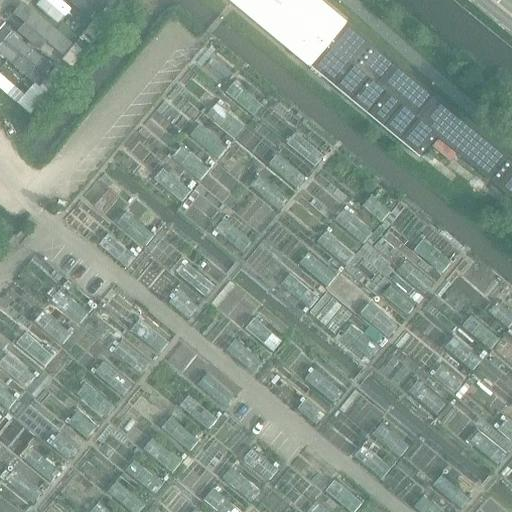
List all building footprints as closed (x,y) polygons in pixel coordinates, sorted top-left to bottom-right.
[(37,0),(80,37),(94,20),(69,0),(37,0)] [(82,0),(99,14),(110,0),(82,0)] [(109,22),(123,6),(115,0),(110,0),(99,14),(109,22)] [(230,0),(310,67),(418,157),(437,134),(509,193),(511,196),(511,158),(320,0),(230,0)] [(13,18),(61,59),(75,43),(27,2),(13,18)] [(90,45),(104,29),(94,20),(80,37),(90,45)] [(0,34),(0,47),(42,83),(55,67),(7,26),(0,34)] [(85,51),(75,43),(62,59),(71,68),(85,51)] [(55,67),(42,83),(52,92),(65,75),(55,67)] [(233,82),(225,92),(253,116),(261,106),(233,82)] [(207,115),(235,137),(244,127),(215,104),(207,115)] [(198,126),(190,135),(218,159),(226,150),(198,126)] [(295,134),(287,144),(315,167),(323,157),(295,134)] [(179,148),(172,157),(200,181),(208,171),(179,148)] [(277,155),(269,165),(296,188),(305,179),(277,155)] [(162,169),(154,179),(182,202),(190,192),(162,169)] [(259,177),(250,186),(278,210),(286,200),(259,177)] [(370,196),(362,206),(381,222),(389,213),(370,196)] [(343,211),(335,220),(363,244),(371,234),(343,211)] [(125,213),(117,223),(145,246),(153,236),(125,213)] [(223,220),(215,230),(243,253),(251,244),(223,220)] [(325,232),(317,242),(345,266),(353,256),(325,232)] [(107,234),(99,244),(126,267),(135,257),(107,234)] [(422,240),(414,250),(441,274),(450,263),(422,240)] [(307,253),(299,263),(328,287),(336,277),(307,253)] [(405,261),(396,271),(424,294),(433,284),(405,261)] [(186,264),(178,274),(205,297),(214,287),(186,264)] [(289,275),(281,285),(309,308),(317,298),(289,275)] [(389,287),(382,295),(407,315),(414,307),(389,287)] [(59,291),(51,300),(80,324),(88,314),(59,291)] [(177,293),(169,302),(188,318),(196,309),(177,293)] [(511,315),(497,302),(489,312),(508,329),(511,324),(511,315)] [(369,304),(361,314),(388,337),(396,328),(369,304)] [(42,312),(34,321),(62,345),(70,335),(42,312)] [(470,317),(462,326),(490,350),(498,340),(470,317)] [(253,318),(244,328),(273,351),(281,342),(253,318)] [(139,320),(131,330),(159,353),(167,343),(139,320)] [(350,326),(342,336),(370,359),(378,349),(350,326)] [(24,333),(16,343),(44,366),(53,356),(24,333)] [(453,338),(445,347),(472,371),(480,361),(453,338)] [(234,340),(226,350),(254,373),(262,364),(234,340)] [(121,341),(113,351),(141,375),(149,365),(121,341)] [(6,354),(0,361),(0,365),(26,387),(34,378),(6,354)] [(103,363),(95,373),(123,396),(132,386),(103,363)] [(441,365),(433,375),(454,393),(462,383),(441,365)] [(313,369),(305,379),(333,403),(341,393),(313,369)] [(206,375),(197,385),(225,408),(234,398),(206,375)] [(417,382),(408,391),(436,415),(445,405),(417,382)] [(85,384),(77,393),(105,417),(113,407),(85,384)] [(0,386),(0,402),(7,409),(15,399),(0,386)] [(188,397),(179,407),(207,430),(216,420),(188,397)] [(306,400),(298,409),(316,424),(324,415),(306,400)] [(77,413),(68,423),(87,439),(95,429),(77,413)] [(170,418),(161,428),(189,451),(198,441),(170,418)] [(511,424),(505,419),(497,429),(511,441),(511,424)] [(380,425),(373,434),(400,457),(408,448),(380,425)] [(478,432),(470,441),(497,465),(506,455),(478,432)] [(59,435),(50,445),(69,460),(77,450),(59,435)] [(151,440),(143,450),(171,473),(179,463),(151,440)] [(363,446),(354,456),(382,479),(390,469),(363,446)] [(32,449),(24,459),(51,482),(59,472),(32,449)] [(251,450),(243,459),(269,480),(277,471),(251,450)] [(134,461),(125,471),(153,495),(162,484),(134,461)] [(231,469),(223,479),(251,501),(259,492),(231,469)] [(13,470),(5,480),(33,504),(42,493),(13,470)] [(441,476),(433,485),(461,509),(469,499),(441,476)] [(334,481),(325,491),(350,511),(354,511),(361,504),(334,481)] [(116,482),(107,492),(131,511),(138,511),(144,505),(116,482)] [(239,511),(212,490),(204,500),(218,511),(239,511)] [(440,511),(423,497),(415,507),(420,511),(440,511)] [(326,511),(315,502),(307,511),(326,511)] [(108,511),(98,503),(90,511),(108,511)]
